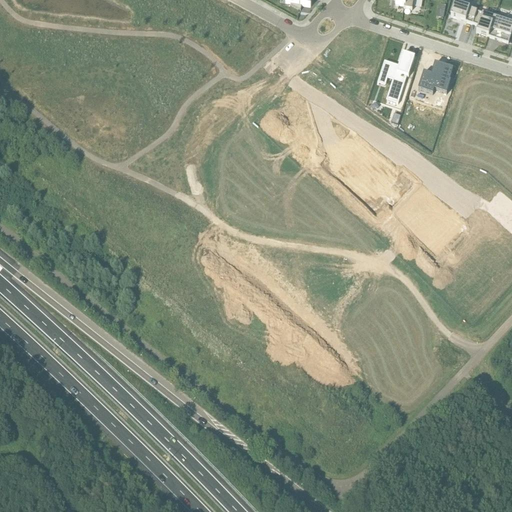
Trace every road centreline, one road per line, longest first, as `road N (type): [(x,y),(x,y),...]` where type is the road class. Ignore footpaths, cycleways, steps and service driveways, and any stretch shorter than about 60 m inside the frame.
road 1 (unclassified): [(0,227),(331,485),(355,482),(377,463),(511,320)]
road 2 (trunk): [(315,511),(0,262)]
road 3 (trunk): [(238,511),(0,283)]
road 4 (trunk): [(0,317),(200,511)]
road 5 (residential): [(349,16),(511,71)]
